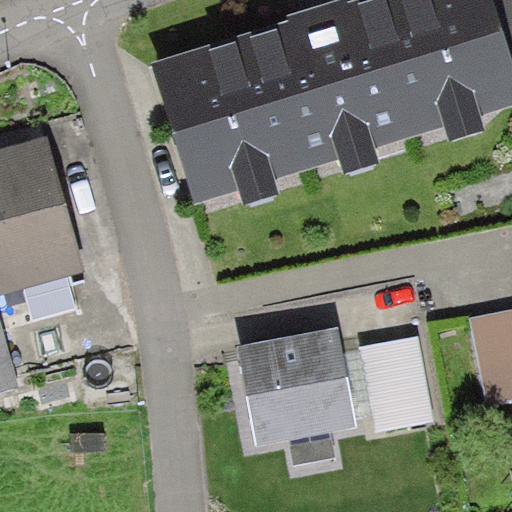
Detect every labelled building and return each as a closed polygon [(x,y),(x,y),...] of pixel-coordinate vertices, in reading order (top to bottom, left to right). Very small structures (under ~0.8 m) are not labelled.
[(511,0),(376,0),(340,11),(155,68),(197,205),(237,193),(242,209),(280,198),(275,182),(338,163),(343,180),(382,168),(377,153),(445,132),(450,147),(488,135),(482,117),(511,108),(511,0)] [(0,295),(86,271),(47,137),(0,151),(0,295)] [(511,310),(471,319),(488,406),(511,400),(511,310)] [(0,329),(0,388),(19,383),(0,329)] [(341,330),(241,350),(262,455),(291,449),(295,469),(341,460),(337,440),(362,435),(347,362),(341,330)] [(424,337),(361,348),(377,433),(440,422),(424,337)]
